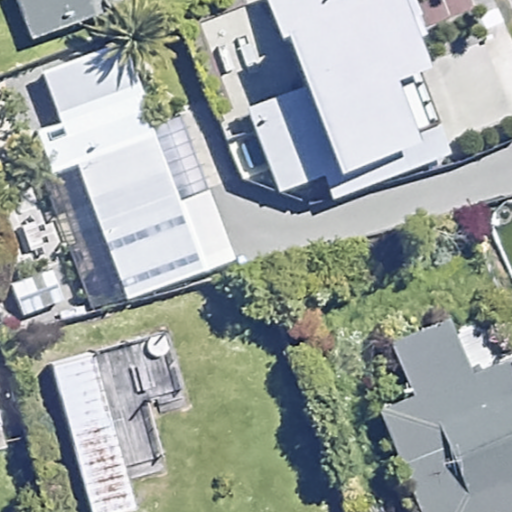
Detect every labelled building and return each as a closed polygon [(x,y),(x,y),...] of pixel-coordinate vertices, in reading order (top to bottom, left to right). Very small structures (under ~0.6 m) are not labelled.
[(87,0),(0,0),(0,7),(10,34),(89,6),(87,0)] [(412,0),(264,0),(278,35),(305,25),(360,169),(438,139),(411,68),(435,60),(412,0)] [(102,42),(31,67),(48,114),(22,123),(37,165),(65,155),(113,288),(221,250),(169,106),(147,114),(131,71),(115,76),(102,42)] [(397,376),(358,391),(406,511),(482,511),(511,500),(511,339),(460,361),(442,315),(382,338),(397,376)] [(180,396),(168,342),(103,356),(127,467),(159,460),(146,403),(180,396)] [(81,344),(26,360),(19,362),(63,511),(124,493),(81,344)]
